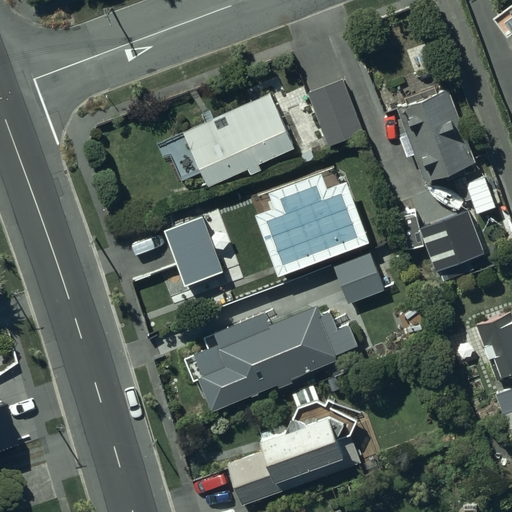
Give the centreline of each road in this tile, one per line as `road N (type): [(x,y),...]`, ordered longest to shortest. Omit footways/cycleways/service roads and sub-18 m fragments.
road 1 (residential): [(0,104),(132,511)]
road 2 (residential): [(258,0),(0,91)]
